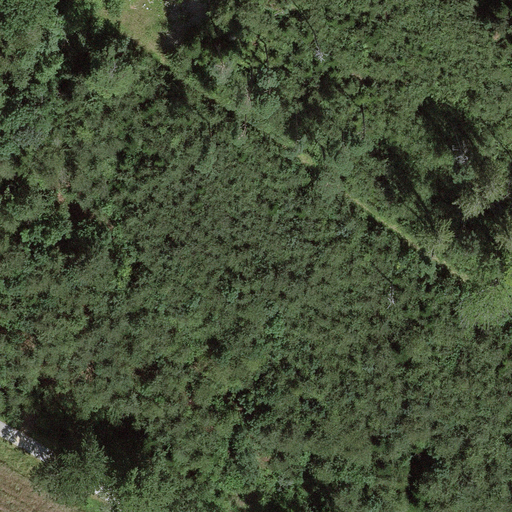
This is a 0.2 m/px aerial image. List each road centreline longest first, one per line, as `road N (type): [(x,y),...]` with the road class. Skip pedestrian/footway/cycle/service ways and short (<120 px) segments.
road 1 (track): [(32,0),(97,19),(511,305)]
road 2 (track): [(132,511),(0,432)]
